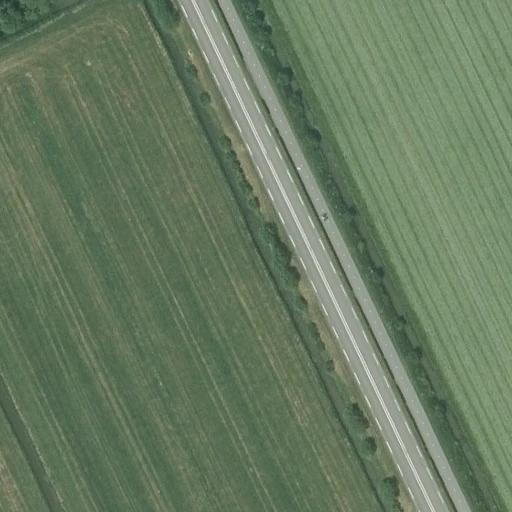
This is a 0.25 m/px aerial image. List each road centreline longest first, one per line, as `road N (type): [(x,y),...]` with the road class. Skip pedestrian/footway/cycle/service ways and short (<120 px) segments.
road 1 (unclassified): [(465,511),(222,0)]
road 2 (primary): [(431,511),(189,0)]
